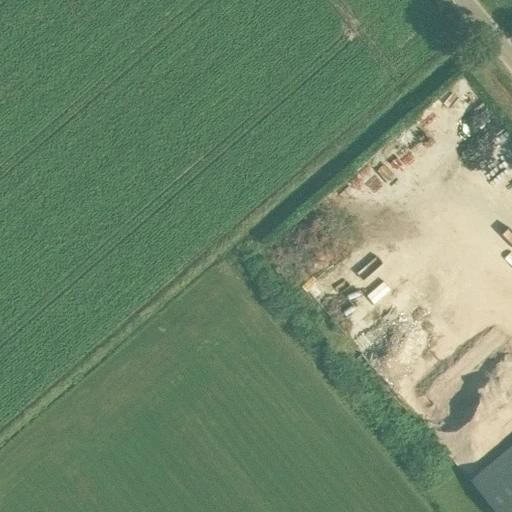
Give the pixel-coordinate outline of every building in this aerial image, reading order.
[(511,150),(494,132),(481,144),(501,165),(511,154),(511,150)] [(458,159),(451,165),(473,190),(480,184),(458,159)] [(424,177),(432,188),(439,183),(454,204),(470,192),(455,170),(445,178),(438,168),(424,177)] [(298,228),(276,243),(286,258),(308,242),(298,228)] [(364,321),(359,302),(372,299),(370,290),(332,299),(330,291),(325,292),(330,312),(341,309),(345,326),(364,321)] [(511,511),(511,479),(504,471),(483,491),(501,511),(511,511)]
